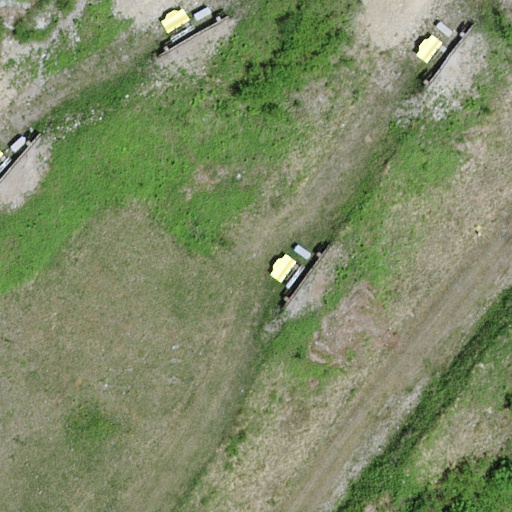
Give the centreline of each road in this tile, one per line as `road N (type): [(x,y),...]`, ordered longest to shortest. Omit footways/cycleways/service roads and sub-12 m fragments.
road 1 (track): [(0,153),(45,107),(219,37)]
road 2 (track): [(312,511),(386,414)]
